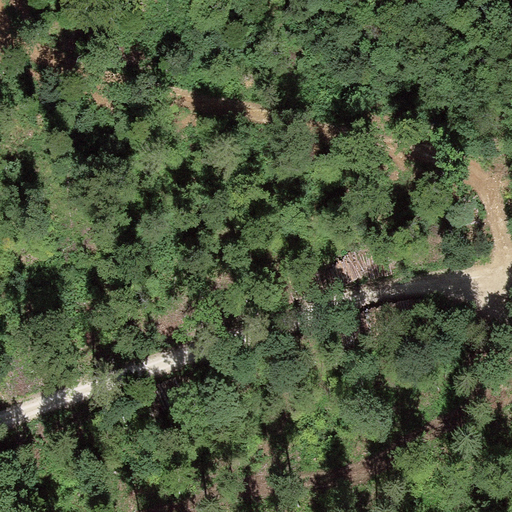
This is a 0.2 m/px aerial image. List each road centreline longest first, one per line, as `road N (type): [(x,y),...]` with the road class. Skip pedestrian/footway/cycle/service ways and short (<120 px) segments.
road 1 (track): [(0,19),(12,39),(128,83),(464,163),(490,220),(492,283)]
road 2 (track): [(511,271),(492,283),(405,287),(339,303),(0,418)]
